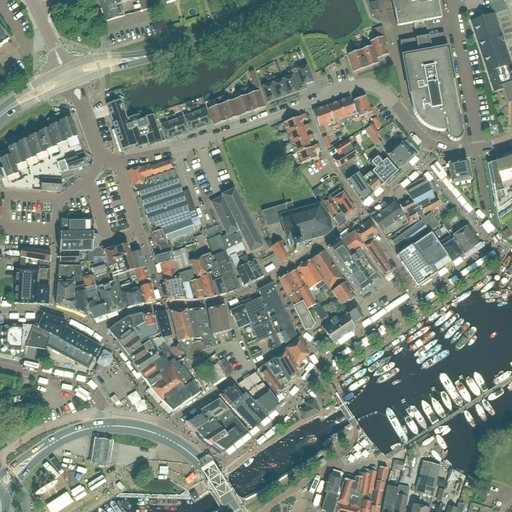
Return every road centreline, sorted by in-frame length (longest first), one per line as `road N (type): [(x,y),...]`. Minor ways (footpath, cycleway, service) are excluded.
road 1 (residential): [(320,368),(487,247),(486,235),(425,159)]
road 2 (residential): [(115,161),(199,142),(359,85),(379,88),(404,117)]
road 3 (residential): [(425,159),(271,277),(223,300),(161,307)]
road 4 (residential): [(173,422),(303,334)]
road 5 (residential): [(205,468),(254,438),(320,368)]
road 6 (residential): [(451,0),(476,151)]
road 7 (unclassified): [(63,511),(122,473),(185,450)]
road 8 (primary): [(163,53),(279,0)]
